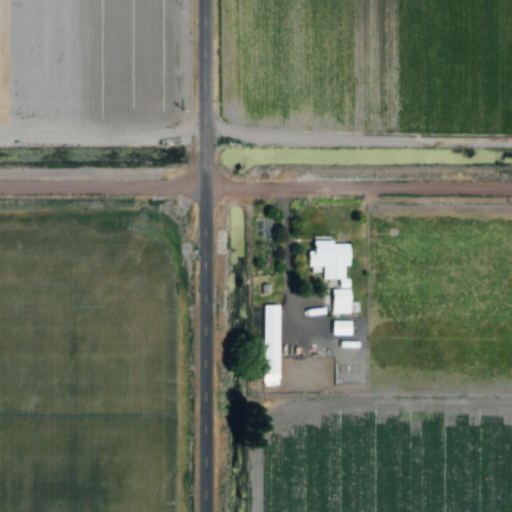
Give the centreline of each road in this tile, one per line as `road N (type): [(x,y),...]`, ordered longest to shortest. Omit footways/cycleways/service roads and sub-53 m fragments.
road 1 (residential): [(214,511),(212,0)]
road 2 (residential): [(0,182),(511,180)]
